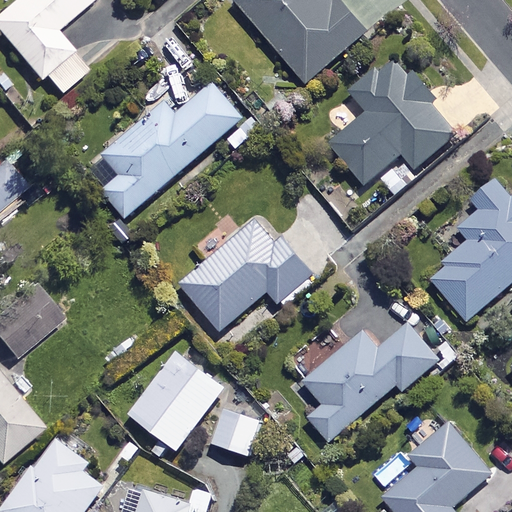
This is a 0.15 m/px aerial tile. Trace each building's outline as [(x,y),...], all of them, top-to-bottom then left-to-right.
[(16,0),(0,14),(0,34),(40,81),(45,77),(60,95),(88,71),(55,32),(92,0),(16,0)] [(334,0),(331,3),(328,0),(232,0),(304,84),(364,33),(336,0),(334,0)] [(377,175),(395,195),(419,174),(416,170),(456,134),(431,105),(434,102),(390,52),(347,91),(366,113),(330,146),(365,186),(377,175)] [(101,136),(111,148),(102,156),(119,176),(101,191),(124,219),(243,118),(213,83),(174,116),(164,103),(125,136),(115,124),(101,136)] [(0,212),(29,185),(5,160),(0,165),(0,212)] [(511,186),(501,173),(471,199),(481,210),(460,228),(471,241),(430,276),(469,322),(511,284),(511,186)] [(275,240),(257,220),(180,285),(220,332),(268,292),(284,311),(318,282),(279,237),(275,240)] [(59,322),(34,292),(0,320),(0,345),(13,360),(59,322)] [(440,361),(409,324),(381,348),(366,331),(304,384),(324,407),(308,420),(329,444),(397,387),(402,393),(440,361)] [(225,390),(177,354),(130,417),(177,453),(225,390)] [(511,365),(503,373),(511,384),(511,365)] [(0,464),(41,430),(0,380),(0,464)] [(263,425),(224,411),(212,446),(251,460),(263,425)] [(493,475),(450,423),(411,455),(422,467),(384,498),(396,511),(455,511),(453,508),(493,475)] [(91,463),(58,440),(39,469),(35,466),(2,511),(84,511),(104,485),(85,472),(91,463)] [(189,499),(143,488),(135,511),(194,511),(196,511),(210,511),(217,492),(194,484),(189,499)]
